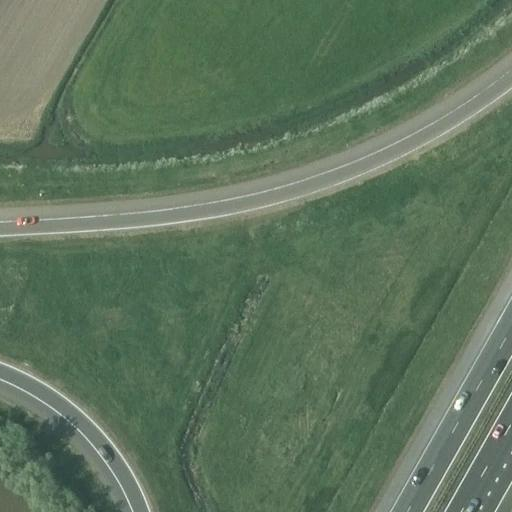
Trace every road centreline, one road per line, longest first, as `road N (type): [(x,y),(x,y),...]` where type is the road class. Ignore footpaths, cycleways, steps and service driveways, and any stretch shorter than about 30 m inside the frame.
road 1 (motorway): [(511,79),(413,142),(281,195),(142,221),(0,229)]
road 2 (motorway): [(511,326),(407,511)]
road 3 (motorway): [(0,370),(70,410),(117,463),(142,511)]
